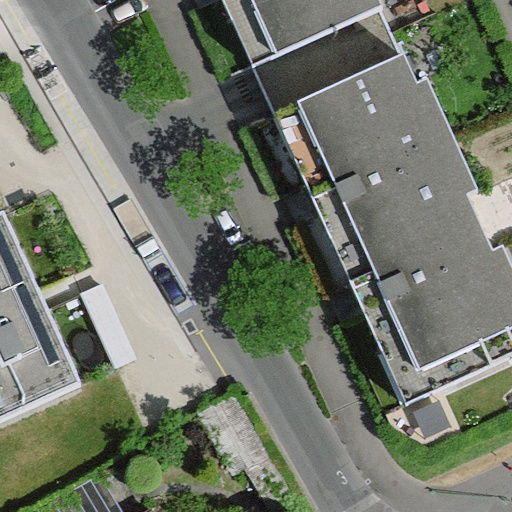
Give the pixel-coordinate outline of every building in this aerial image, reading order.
[(223,0),(235,26),(254,17),(273,62),(385,10),(380,0),(223,0)] [(419,87),(406,58),(294,108),(315,155),(296,163),(332,243),(351,233),(371,276),(484,226),(471,200),(480,195),(430,83),(419,87)] [(6,210),(0,212),(0,424),(87,384),(6,210)] [(496,254),(484,226),(371,276),(352,284),(367,318),(384,354),(403,346),(426,400),(511,359),(511,265),(505,250),(496,254)] [(86,511),(75,492),(39,511),(86,511)]
